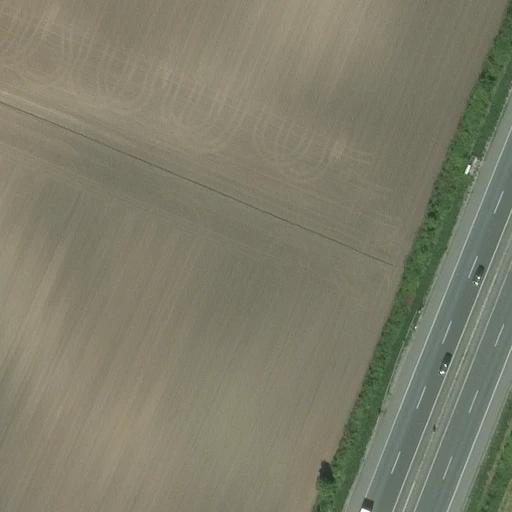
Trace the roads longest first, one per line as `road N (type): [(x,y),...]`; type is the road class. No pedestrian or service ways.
road 1 (motorway): [(511,167),(377,511)]
road 2 (motorway): [(434,511),(511,309)]
